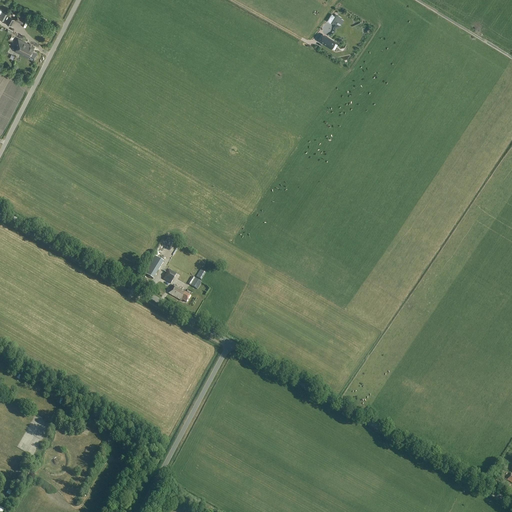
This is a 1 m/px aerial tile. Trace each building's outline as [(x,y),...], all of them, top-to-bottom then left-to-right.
[(25,18),(18,15),(20,12),(12,8),(10,12),(17,15),(15,21),(22,25),(25,18)] [(11,26),(14,20),(10,17),(6,24),(11,26)] [(318,41),(331,50),(335,43),(327,37),(326,38),(322,35),(323,34),(322,34),(318,41)] [(34,48),(18,39),(15,44),(18,45),(14,52),(33,61),(37,54),(32,52),(34,48)] [(155,257),(145,274),(153,279),(164,262),(155,257)] [(171,284),(176,274),(177,271),(174,270),(173,272),(169,269),(163,279),(171,284)] [(200,270),(196,277),(201,280),(205,274),(200,270)] [(202,283),(195,279),(192,277),(188,284),(191,286),(197,290),(202,283)] [(169,294),(182,301),(186,303),(190,296),(182,291),(173,286),(169,294)]
